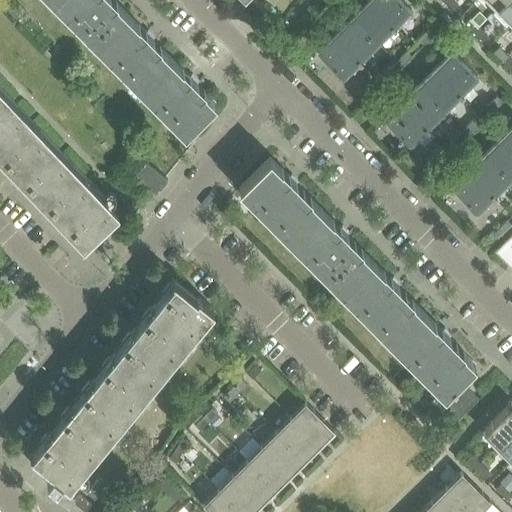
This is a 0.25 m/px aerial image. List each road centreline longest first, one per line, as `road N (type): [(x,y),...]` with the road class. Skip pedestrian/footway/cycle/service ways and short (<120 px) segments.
road 1 (residential): [(511,320),(279,89)]
road 2 (residential): [(94,324),(279,89)]
road 3 (residential): [(0,436),(94,324)]
road 4 (residential): [(94,324),(0,226)]
road 5 (residential): [(279,89),(193,0)]
